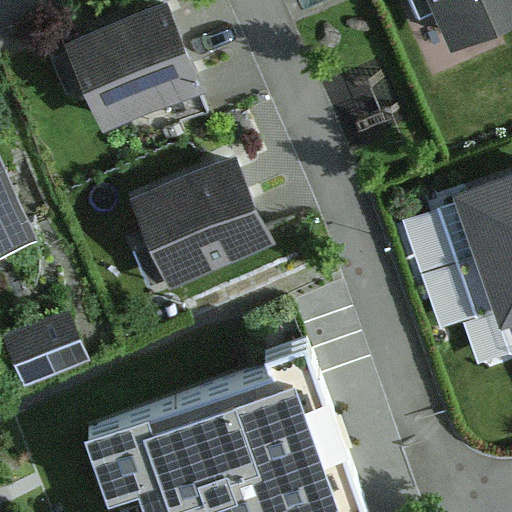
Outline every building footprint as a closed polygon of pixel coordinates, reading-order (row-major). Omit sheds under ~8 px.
[(202,75),(168,0),(133,0),(65,30),(104,117),(202,75)] [(511,17),(511,0),(435,0),(454,42),(511,17)] [(0,237),(39,220),(0,131),(0,237)] [(260,227),(229,155),(127,198),(158,271),(260,227)] [(511,309),(511,172),(445,195),(487,318),(511,309)] [(24,362),(98,345),(90,311),(16,327),(24,362)] [(308,333),(88,420),(124,511),(356,511),(376,504),(308,333)]
